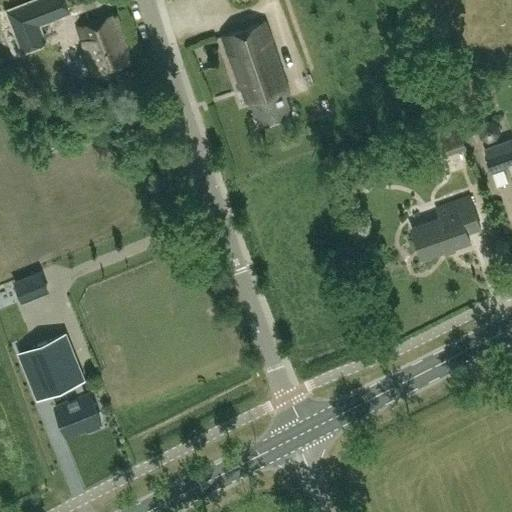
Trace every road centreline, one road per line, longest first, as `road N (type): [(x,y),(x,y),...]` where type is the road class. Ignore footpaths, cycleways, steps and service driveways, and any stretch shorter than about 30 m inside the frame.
road 1 (tertiary): [(300,435),(148,0)]
road 2 (secondary): [(300,435),(511,328)]
road 3 (secondary): [(150,511),(300,435)]
